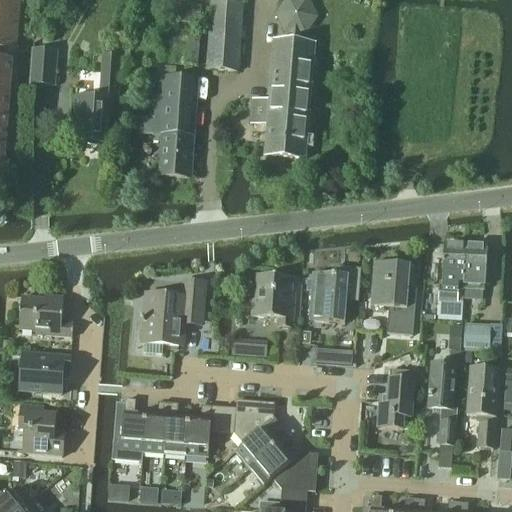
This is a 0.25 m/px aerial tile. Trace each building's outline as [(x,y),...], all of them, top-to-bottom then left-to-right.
[(0,0),(0,179),(1,180),(11,62),(0,60),(0,50),(16,52),(20,0),(0,0)] [(177,5),(175,32),(152,31),(151,65),(173,65),(197,67),(201,7),(184,6),(184,0),(171,0),(172,5),(177,5)] [(237,74),(242,6),(242,0),(211,0),(212,4),(211,4),(206,71),(237,74)] [(314,46),(300,45),(300,37),(306,37),(318,19),(308,0),(285,0),(274,16),(283,36),(289,36),(288,44),(274,43),(269,103),(265,103),(265,107),(253,106),(251,125),(267,126),(264,158),(304,161),(314,46)] [(31,53),(28,87),(52,89),(55,55),(31,53)] [(119,62),(101,61),(98,104),(71,102),(69,133),(76,133),(76,143),(105,145),(107,121),(115,121),(119,62)] [(138,119),(137,135),(163,136),(160,178),(189,181),(192,139),(191,139),(195,83),(156,80),(153,121),(138,119)] [(444,247),(443,284),(439,284),(438,288),(458,289),(458,286),(463,286),(463,285),(464,248),(444,247)] [(464,248),(463,285),(463,292),(483,293),(483,286),(485,249),(464,248)] [(373,265),(370,308),(389,310),(386,336),(412,338),(416,292),(408,292),(410,268),(373,265)] [(312,276),(309,323),(344,326),(347,298),(359,299),(361,271),(333,269),(332,277),(312,276)] [(252,301),(251,319),(278,321),(277,330),(292,331),(294,296),(291,296),(292,280),(257,277),(255,301),(252,301)] [(146,297),(142,346),(182,349),(185,319),(202,320),(204,285),(186,284),(185,300),(146,297)] [(438,290),(436,304),(438,304),(437,322),(461,323),(462,304),(463,292),(455,291),(438,290)] [(21,300),(19,333),(35,334),(35,337),(72,340),(73,327),(61,326),(63,300),(44,299),(43,302),(21,300)] [(489,353),(490,328),(464,326),(463,351),(489,353)] [(448,351),(460,352),(461,328),(450,328),(448,351)] [(266,360),(267,345),(231,342),(230,358),(266,360)] [(22,356),(19,394),(61,397),(63,376),(69,376),(70,360),(22,356)] [(404,362),(409,373),(420,367),(415,357),(404,362)] [(442,412),(439,448),(437,470),(450,471),(452,449),(453,449),(456,412),(452,412),(455,369),(431,367),(428,411),(442,412)] [(470,370),(466,418),(480,419),(478,451),(493,452),(499,372),(470,370)] [(379,406),(377,431),(402,432),(403,421),(411,421),(414,384),(409,384),(410,375),(390,373),(389,382),(387,406),(379,406)] [(511,397),(503,396),(503,406),(511,406),(511,397)] [(115,406),(111,463),(112,463),(142,465),(142,455),(145,420),(134,419),(135,404),(125,403),(124,407),(117,406),(115,406)] [(224,411),(222,435),(234,436),(243,447),(243,448),(274,422),(273,421),(270,417),(271,406),(236,403),(236,407),(236,411),(224,411)] [(145,420),(142,455),(143,455),(164,457),(168,406),(158,405),(157,421),(145,420)] [(168,406),(164,457),(186,459),(188,423),(177,422),(178,407),(168,406)] [(25,433),(23,456),(62,459),(64,435),(54,434),(55,417),(42,415),(43,410),(21,408),(19,433),(25,433)] [(188,423),(186,459),(208,460),(210,435),(222,435),(224,411),(201,409),(200,424),(188,423)] [(243,447),(235,454),(249,471),(277,448),(269,439),(281,429),(274,422),(243,448),(243,447)] [(500,432),(500,444),(510,444),(511,433),(500,432)] [(500,444),(499,455),(509,456),(510,444),(500,444)] [(277,448),(249,471),(263,488),(272,481),(271,480),(302,455),(296,447),(284,457),(277,448)] [(302,455),(271,480),(272,481),(282,492),(281,504),(306,506),(307,494),(315,495),(318,460),(317,460),(306,460),(302,455)] [(4,500),(0,503),(0,511),(22,511),(26,509),(11,493),(3,500),(4,500)] [(370,510),(369,511),(380,511),(381,500),(371,499),(370,510)] [(413,511),(414,502),(405,502),(403,511),(413,511)] [(414,502),(413,511),(423,511),(424,503),(414,502)]
